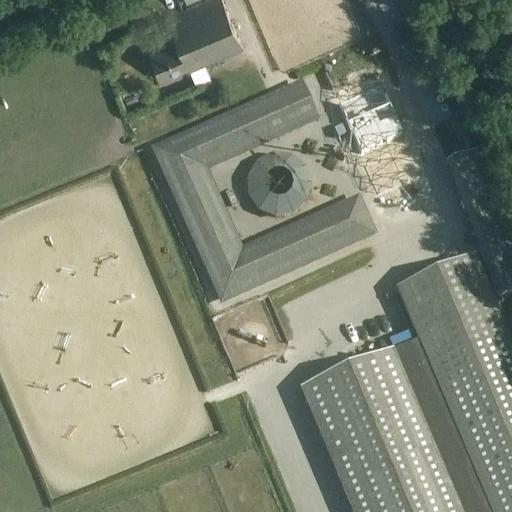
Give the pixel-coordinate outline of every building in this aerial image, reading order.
[(162,80),(189,69),(196,86),(210,80),(204,65),(243,48),(222,0),(209,0),(168,18),(177,41),(150,52),(162,80)] [(411,36),(425,70),(440,64),(426,29),(411,36)] [(374,185),(422,164),(383,73),(335,94),(374,185)] [(223,301),(369,235),(356,206),(239,258),(200,170),(317,118),(304,89),(158,154),(223,301)] [(317,195),(317,190),(316,184),(315,179),(312,173),(308,169),(304,166),(299,163),(291,161),(285,161),(276,163),(270,166),(265,171),(261,177),(259,182),(258,190),(259,197),(261,203),(264,209),(268,212),(272,215),(278,218),(283,220),(290,220),(300,217),(304,215),(310,209),(313,206),(315,200),(317,195)] [(511,277),(511,257),(473,161),(453,169),(498,283),(511,277)] [(356,511),(511,511),(511,340),(477,259),(400,292),(422,343),(305,393),(356,511)]
